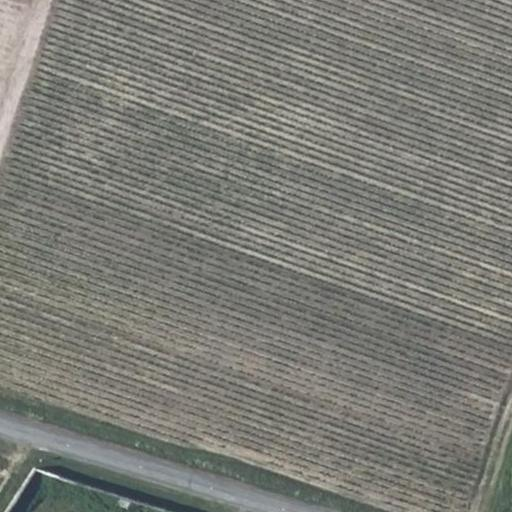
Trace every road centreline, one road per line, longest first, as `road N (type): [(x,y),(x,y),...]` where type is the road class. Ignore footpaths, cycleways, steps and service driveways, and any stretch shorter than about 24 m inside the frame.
road 1 (unclassified): [(0,425),(289,511)]
road 2 (track): [(43,0),(0,143)]
